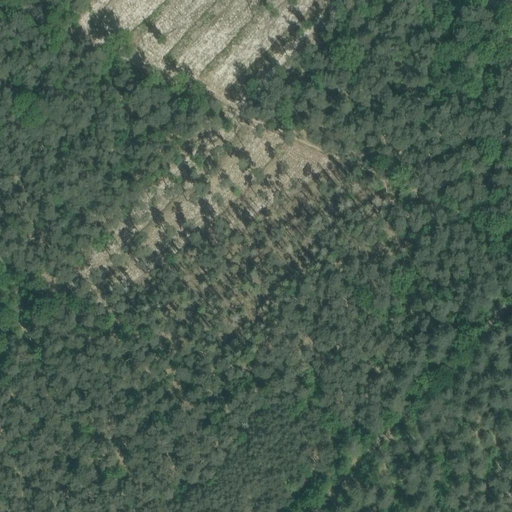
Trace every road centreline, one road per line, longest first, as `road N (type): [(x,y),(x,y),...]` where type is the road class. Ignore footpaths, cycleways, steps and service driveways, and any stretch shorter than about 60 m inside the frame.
road 1 (unknown): [(0,242),(384,431)]
road 2 (unknown): [(511,494),(384,431)]
